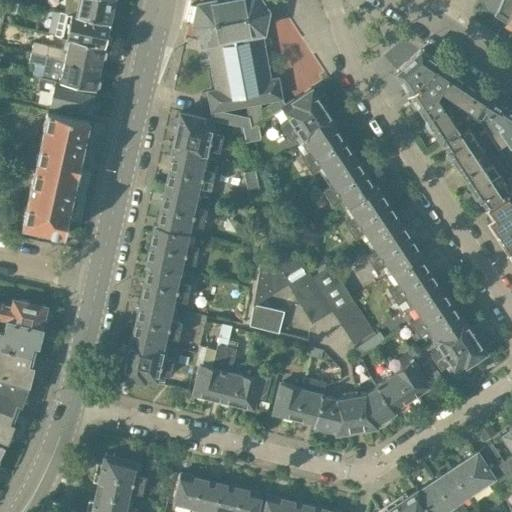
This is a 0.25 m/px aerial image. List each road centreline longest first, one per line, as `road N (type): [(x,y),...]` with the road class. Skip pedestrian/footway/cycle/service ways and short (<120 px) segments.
road 1 (residential): [(69,404),(364,473),(511,381)]
road 2 (residential): [(334,0),(347,56),(511,306)]
road 3 (residential): [(97,284),(158,0)]
road 4 (residential): [(511,77),(397,0)]
road 5 (residential): [(69,404),(97,284)]
